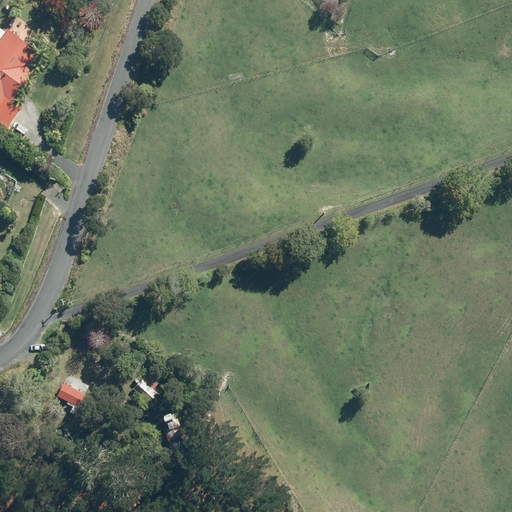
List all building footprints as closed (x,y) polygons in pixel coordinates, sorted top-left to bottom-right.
[(0,110),(10,97),(17,101),(39,71),(33,66),(44,51),(14,28),(12,32),(2,25),(0,27),(0,44),(1,45),(0,47),(0,110)] [(153,388),(162,379),(151,369),(133,388),(151,406),(161,396),(153,388)] [(50,392),(77,406),(84,393),(58,379),(50,392)] [(166,426),(163,427),(167,440),(184,435),(181,423),(178,423),(176,417),(164,420),(166,426)] [(114,444),(91,437),(87,448),(111,455),(114,444)]
